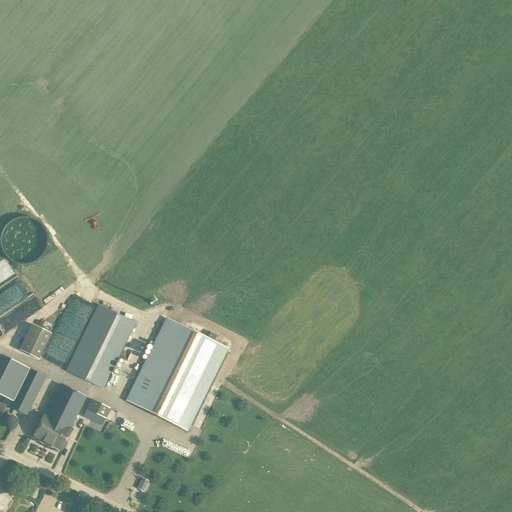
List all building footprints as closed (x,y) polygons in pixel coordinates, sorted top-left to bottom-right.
[(74,295),(66,315),(77,319),(77,318),(86,322),(94,302),(74,295)] [(134,323),(98,305),(66,371),(103,389),(134,323)] [(167,319),(127,401),(186,430),(226,348),(167,319)] [(19,350),(38,359),(51,334),(32,325),(19,350)] [(2,356),(0,359),(0,394),(5,397),(2,403),(26,415),(45,377),(2,356)] [(44,415),(33,436),(61,450),(71,429),(86,397),(59,384),(44,415)] [(86,409),(106,419),(110,409),(91,400),(86,409)] [(0,511),(3,511),(2,511),(10,495),(0,490),(0,511)]
